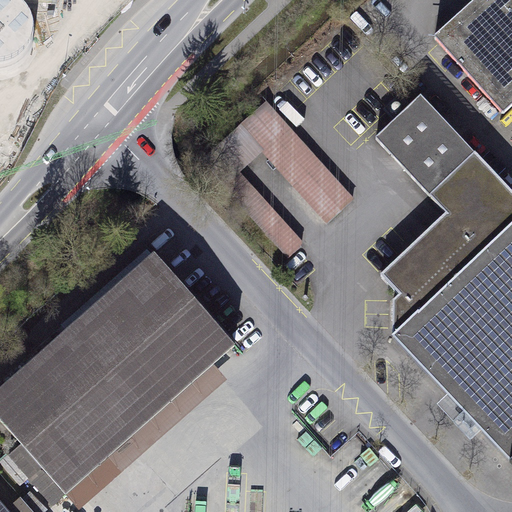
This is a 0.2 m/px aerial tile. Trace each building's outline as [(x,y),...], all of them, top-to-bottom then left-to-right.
[(511,108),(511,0),(487,0),(439,43),(505,116),(511,108)] [(241,170),(263,151),(324,222),(353,197),(269,98),(203,153),(289,254),(303,242),(241,170)] [(389,336),(511,470),(511,201),(424,105),(379,145),(451,224),(384,285),(411,315),(389,336)] [(0,420),(63,492),(227,349),(156,269),(0,404),(0,420)] [(31,511),(0,475),(0,511),(31,511)]
